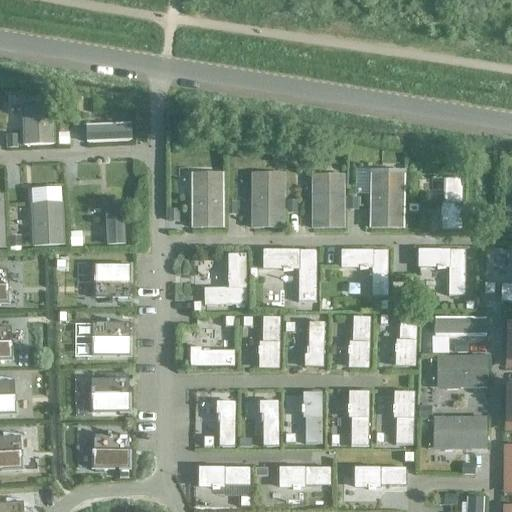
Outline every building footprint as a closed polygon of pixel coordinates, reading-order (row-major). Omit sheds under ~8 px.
[(52,102),(21,103),(22,146),(53,145),(52,102)] [(129,125),(85,127),(85,144),(130,141),(129,125)] [(68,134),(57,135),(57,145),(69,144),(68,134)] [(15,135),(5,136),(5,149),(16,148),(15,135)] [(511,152),(501,152),(501,167),(511,167),(511,152)] [(403,175),(370,175),(370,229),(402,230),(403,175)] [(440,218),(440,233),(461,233),(461,207),(462,182),(443,182),(443,206),(441,206),(441,211),(440,211),(440,218)] [(221,184),(191,184),(191,228),(222,229),(221,184)] [(283,185),(250,185),(250,229),(282,229),(283,185)] [(344,185),(311,185),(311,229),(344,229),(344,185)] [(357,198),(346,198),(345,210),(356,210),(357,198)] [(121,200),(104,202),(104,203),(107,245),(123,245),(121,200)] [(296,201),(285,201),(285,214),(296,214),(296,201)] [(29,205),(31,247),(62,246),(60,203),(29,205)] [(236,203),(225,203),(225,216),(236,215),(236,203)] [(168,210),(167,223),(177,223),(178,211),(168,210)] [(20,236),(7,237),(7,248),(20,248),(20,236)] [(79,237),(68,238),(69,248),(80,247),(79,237)] [(299,254),(262,253),(262,272),(282,273),(282,274),(292,274),(292,273),(297,273),(297,305),(315,305),(315,254),(299,254)] [(447,271),(447,298),(464,298),(464,253),(449,253),(417,253),(417,271),(436,271),(445,271),(447,271)] [(372,254),(340,254),(340,271),(359,271),(359,272),(368,272),(368,271),(371,271),(371,299),(387,299),(387,254),(372,254)] [(246,291),(245,257),(227,258),(228,276),(227,276),(227,286),(228,286),(228,291),(203,291),(204,308),(246,307),(246,291)] [(129,267),(94,267),(94,301),(129,301),(129,267)] [(494,286),(484,286),(484,295),(494,295),(494,286)] [(511,287),(501,287),(500,304),(511,304),(511,287)] [(394,347),(394,354),(394,368),(414,369),(416,317),(398,317),(397,341),(395,341),(395,347),(394,347)] [(347,349),(347,356),(348,356),(347,370),(367,371),(369,319),(351,318),(351,343),(348,343),(348,349),(347,349)] [(258,349),(257,349),(257,356),(258,356),(258,371),(278,371),(279,319),(261,319),(261,343),(258,343),(258,349)] [(486,319),(434,319),(434,336),(486,336),(486,319)] [(234,321),(224,321),(224,330),(234,330),(234,321)] [(252,321),(242,321),(242,330),(252,330),(252,321)] [(127,325),(92,325),(92,359),(127,359),(127,325)] [(305,357),(304,357),(304,369),(323,369),(323,325),(308,325),(307,350),(306,350),(305,357)] [(294,326),(284,326),(284,336),(294,336),(294,326)] [(8,328),(0,328),(0,362),(9,362),(8,328)] [(466,342),(454,342),(453,354),(467,354),(466,342)] [(202,351),(189,351),(189,370),(234,370),(234,354),(209,355),(209,353),(202,353),(202,351)] [(486,358),(436,358),(437,389),(486,388),(486,358)] [(128,380),(91,381),(91,413),(128,413),(128,380)] [(12,383),(0,383),(0,417),(13,417),(12,383)] [(348,408),(347,408),(347,415),(347,422),(350,422),(349,449),(367,449),(368,395),(348,395),(348,408)] [(301,407),(300,407),(300,415),(301,415),(301,422),(304,422),(304,447),(320,447),(320,396),(301,396),(301,407)] [(393,408),(392,408),(392,415),(393,415),(393,422),(395,422),(395,448),(411,448),(412,397),(393,396),(393,408)] [(219,424),(218,449),(234,449),(234,405),(215,405),(215,417),(217,417),(217,424),(219,424)] [(277,405),(258,406),(258,418),(260,418),(260,425),(261,425),(262,450),(277,450),(277,405)] [(430,407),(418,408),(418,419),(430,418),(430,407)] [(486,419),(433,420),(433,452),(486,451),(486,419)] [(128,437),(93,437),(93,471),(118,472),(128,472),(128,437)] [(17,438),(0,439),(0,473),(19,472),(17,438)] [(293,438),(284,438),(284,447),(294,447),(293,438)] [(212,439),(203,440),(203,449),(213,449),(212,439)] [(238,441),(238,450),(250,450),(251,442),(238,441)] [(511,447),(504,447),(503,494),(511,494),(511,447)] [(413,456),(404,456),(404,465),(414,465),(413,456)] [(473,465),(461,465),(461,476),(473,476),(473,465)] [(249,471),(197,471),(197,491),(211,491),(211,492),(218,492),(218,491),(224,491),(224,489),(249,489),(249,471)] [(254,471),(254,479),(266,479),(267,471),(254,471)] [(330,471),(278,471),(278,491),(292,491),(292,492),(299,492),(299,491),(304,491),(304,489),(330,489),(330,471)] [(405,471),(353,471),(353,491),(367,491),(367,492),(374,492),(374,491),(380,491),(380,489),(405,489),(405,471)] [(128,472),(118,472),(118,480),(128,480),(128,472)] [(444,496),(443,507),(456,507),(456,496),(444,496)] [(249,499),(239,499),(240,509),(249,509),(249,499)] [(466,499),(465,511),(482,511),(482,499),(466,499)]
